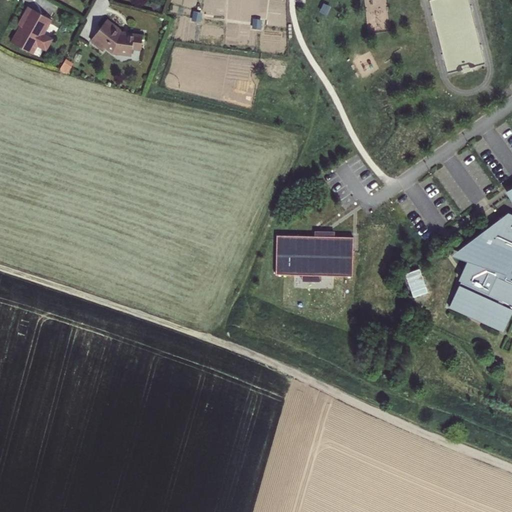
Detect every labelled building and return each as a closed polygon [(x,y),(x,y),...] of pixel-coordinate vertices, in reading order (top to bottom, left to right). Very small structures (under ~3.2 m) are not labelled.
[(38,45),(47,50),(53,39),(44,34),(53,20),(29,6),(22,19),(24,21),(12,42),(34,54),(38,45)] [(106,20),(90,41),(102,51),(104,48),(111,54),(130,57),(131,50),(140,51),(142,37),(126,35),(126,36),(119,35),(118,34),(120,31),(106,20)] [(511,184),(506,188),(508,191),(511,197),(511,212),(506,210),(450,253),(498,273),(490,294),(461,280),(450,304),(504,329),(510,311),(511,311),(511,184)] [(353,236),(315,236),(275,235),(276,275),(294,276),(333,276),(352,276),(353,236)] [(403,272),(412,296),(428,291),(419,267),(403,272)]
